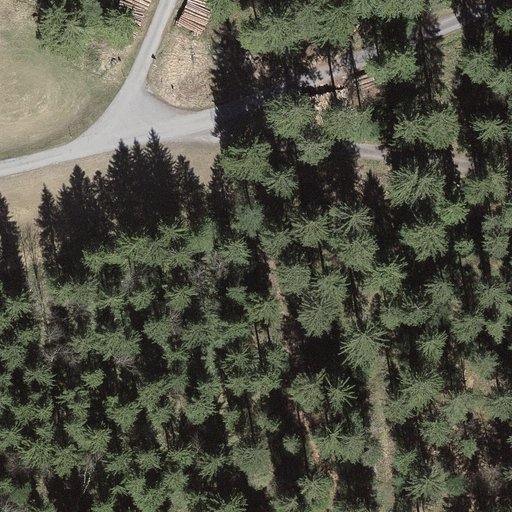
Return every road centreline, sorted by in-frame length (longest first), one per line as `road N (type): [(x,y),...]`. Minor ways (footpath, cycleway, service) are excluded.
road 1 (track): [(176,117),(256,137),(487,168),(511,180)]
road 2 (unclassified): [(172,0),(111,134),(0,169)]
